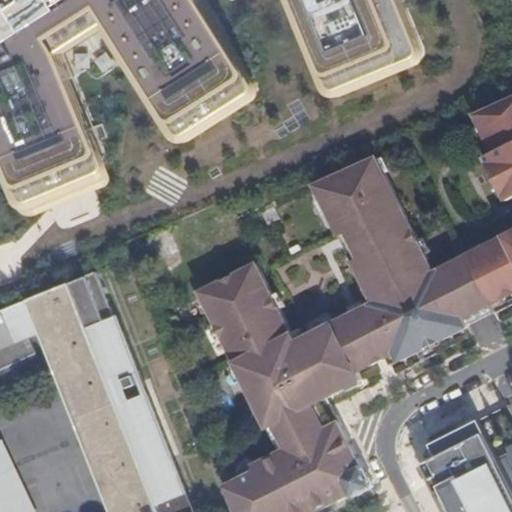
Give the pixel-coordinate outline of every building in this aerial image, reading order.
[(0,0),(0,125),(31,194),(39,200),(112,172),(113,161),(67,50),(109,22),(182,135),(190,137),(264,90),(260,78),(211,0),(302,0),(336,84),(343,86),(427,54),(428,47),(409,0),(0,0)] [(511,94),(478,110),(497,148),(489,152),(511,196),(511,195),(511,236),(472,257),(475,262),(492,297),(498,310),(511,302),(511,94)] [(317,511),(357,492),(358,494),(378,484),(368,465),(356,442),(341,414),(338,407),(335,402),(321,410),(317,402),(331,395),(364,378),(360,370),(368,366),(377,362),(385,357),(391,354),(396,352),(400,360),(469,325),(463,312),(492,297),(475,262),(472,257),(459,264),(460,266),(439,277),(431,261),(433,260),(380,154),(348,169),(312,185),(339,237),(345,234),(357,258),(351,261),(365,288),(367,287),(374,301),(360,308),(352,313),(298,340),(258,262),(201,292),(270,427),(276,424),(288,447),(282,451),(258,463),(261,468),(231,483),(240,502),(243,511),(317,511)] [(72,280),(73,281),(32,298),(30,299),(46,338),(114,511),(185,511),(135,386),(143,382),(139,373),(132,376),(131,374),(141,370),(99,269),(72,280)] [(463,312),(469,325),(498,310),(492,297),(463,312)] [(0,511),(0,375),(41,358),(35,343),(46,338),(30,299),(0,311),(0,511)] [(331,395),(317,402),(321,410),(335,402),(331,395)] [(482,420),(435,444),(441,456),(427,464),(450,511),(511,511),(511,461),(510,457),(503,461),(482,420)] [(276,424),(270,427),(282,451),(288,447),(276,424)]
